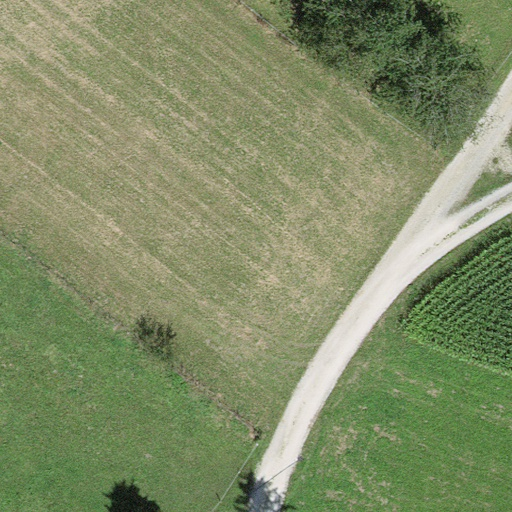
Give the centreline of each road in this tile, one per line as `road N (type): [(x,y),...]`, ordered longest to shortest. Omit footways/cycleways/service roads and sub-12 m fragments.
road 1 (track): [(372,306),(511,97)]
road 2 (track): [(372,306),(311,402),(257,511)]
road 3 (track): [(372,306),(462,221),(511,197)]
